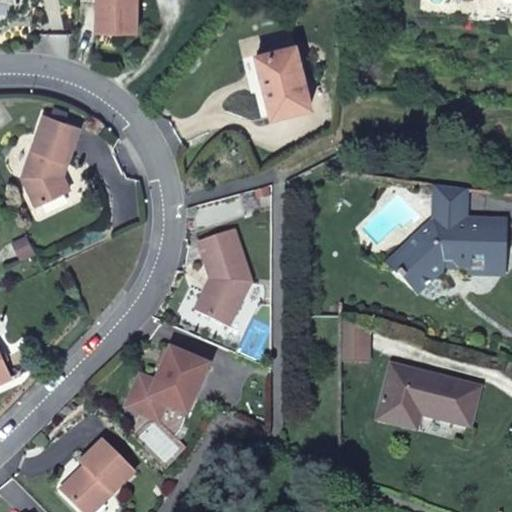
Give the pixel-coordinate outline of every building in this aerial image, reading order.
[(95,0),(95,33),(136,34),(136,0),(95,0)] [(315,109),(307,72),(302,48),(261,56),(270,100),(274,118),(315,109)] [(63,172),(80,125),(43,112),(21,175),(35,205),(71,188),(63,172)] [(464,217),(467,190),(436,185),(434,222),(464,225),(464,217)] [(464,225),(506,229),(506,221),(464,217),(464,225)] [(506,256),(506,229),(464,225),(434,222),(387,263),(418,295),(443,274),(443,269),(455,270),(460,276),(472,277),(473,271),(498,273),(498,256),(506,256)] [(215,280),(213,291),(204,292),(195,312),(228,329),(252,283),(234,231),(197,244),(209,282),(215,280)] [(505,284),(506,256),(498,256),(498,273),(473,271),(472,277),(472,283),(505,284)] [(339,319),(339,362),(366,362),(367,326),(339,319)] [(186,416),(206,366),(169,352),(156,384),(140,378),(130,401),(147,408),(149,401),(165,407),(186,416)] [(0,353),(0,382),(11,377),(0,353)] [(418,417),(468,430),(477,391),(389,368),(375,424),(414,434),(418,417)] [(147,408),(130,401),(126,410),(158,423),(165,407),(149,401),(147,408)] [(102,444),(80,465),(84,468),(59,494),(78,511),(98,511),(135,475),(102,444)]
